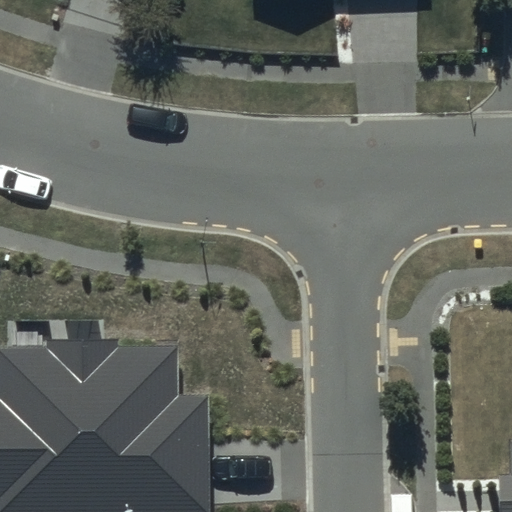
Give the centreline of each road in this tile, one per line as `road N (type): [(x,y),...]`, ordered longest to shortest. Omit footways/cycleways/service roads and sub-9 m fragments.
road 1 (residential): [(338,170),(159,160),(0,128)]
road 2 (residential): [(338,170),(347,511)]
road 3 (residential): [(511,165),(338,170)]
